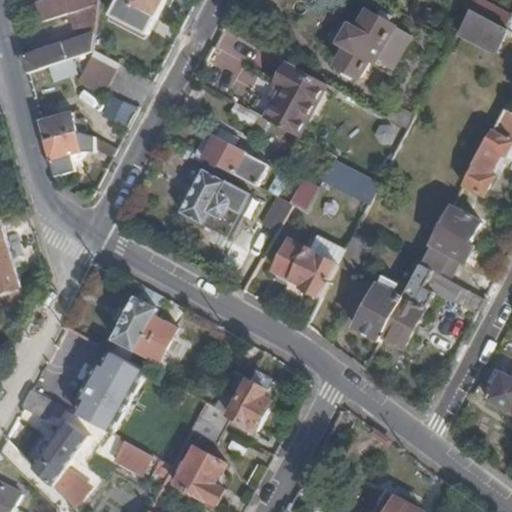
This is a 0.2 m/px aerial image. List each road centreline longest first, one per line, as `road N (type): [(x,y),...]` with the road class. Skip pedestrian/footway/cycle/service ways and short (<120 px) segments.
road 1 (residential): [(339,382),(193,286),(89,239)]
road 2 (residential): [(89,239),(215,0)]
road 3 (residential): [(89,239),(39,197),(0,43)]
road 4 (residential): [(0,414),(89,239)]
road 5 (residential): [(511,284),(422,447)]
road 6 (residential): [(267,511),(339,382)]
